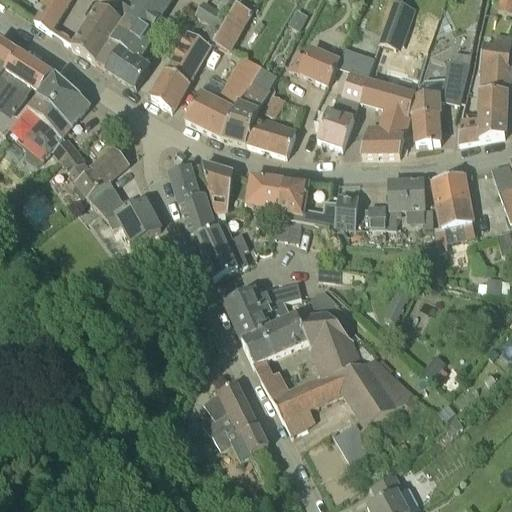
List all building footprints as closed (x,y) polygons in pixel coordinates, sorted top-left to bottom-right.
[(50,0),(35,28),(52,39),(52,38),(52,37),(51,36),(73,0),(50,0)] [(109,46),(110,46),(122,28),(129,15),(131,11),(113,0),(105,0),(72,52),(72,51),(71,52),(95,67),(109,46)] [(142,0),(128,22),(151,36),(174,0),(142,0)] [(511,0),(501,0),(498,15),(511,18),(511,0)] [(396,54),(411,12),(394,6),(379,48),(396,54)] [(204,7),(196,20),(220,34),(228,20),(204,7)] [(235,10),(215,47),(229,55),(250,19),(235,10)] [(112,48),(110,46),(109,46),(95,67),(136,94),(149,74),(156,63),(145,56),(148,52),(143,49),(151,36),(128,22),(112,48)] [(432,52),(434,34),(414,32),(412,49),(432,52)] [(152,104),(172,117),(210,50),(190,37),(152,104)] [(506,120),(508,75),(507,75),(509,53),(510,40),(496,38),(495,50),(482,49),(481,71),(482,71),(481,120),(506,120)] [(0,83),(19,56),(0,44),(0,83)] [(329,91),(337,73),(340,65),(312,52),(307,62),(296,57),(288,74),(329,91)] [(54,79),(19,56),(0,83),(0,138),(5,143),(9,138),(23,120),(18,116),(29,102),(30,102),(35,96),(39,98),(54,79)] [(222,144),(236,115),(239,108),(240,109),(248,94),(253,86),(262,72),(242,61),(221,99),(225,102),(221,108),(200,98),(185,126),(222,144)] [(414,120),(415,131),(416,151),(428,150),(428,151),(432,151),(433,150),(441,149),(439,118),(440,118),(439,106),(459,112),(469,70),(450,66),(441,100),(438,100),(416,102),(410,120),(414,120)] [(368,83),(355,79),(351,77),(343,102),(344,103),(338,118),(329,115),(318,147),(343,155),(350,137),(360,108),(367,87),(368,83)] [(56,80),(23,120),(9,138),(31,156),(42,166),(61,144),(90,109),(56,80)] [(239,108),(236,115),(222,144),(247,151),(255,126),(259,116),(270,95),(269,94),(253,86),(248,94),(240,109),(239,108)] [(400,162),(402,152),(406,134),(415,100),(367,87),(360,108),(387,115),(380,138),(367,136),(361,162),(400,162)] [(274,100),(263,119),(275,122),(284,105),(274,100)] [(461,127),(460,140),(458,150),(458,151),(505,142),(506,120),(481,120),(480,126),(461,127)] [(255,126),(247,151),(265,156),(287,163),(296,139),(255,126)] [(76,156),(67,145),(54,157),(62,168),(76,156)] [(85,169),(76,156),(62,168),(89,205),(110,187),(109,186),(129,169),(114,152),(101,164),(103,167),(90,178),(84,170),(85,169)] [(195,191),(207,189),(202,169),(170,179),(190,241),(215,232),(204,199),(199,201),(195,191)] [(204,169),(202,169),(207,189),(215,218),(228,215),(234,178),(204,170),(204,169)] [(491,176),(492,177),(511,227),(511,177),(508,170),(491,176)] [(473,227),(467,199),(463,179),(433,185),(443,233),(436,234),(439,249),(444,248),(443,244),(476,237),(472,227),(473,227)] [(247,211),(279,217),(285,187),(252,183),(247,211)] [(110,187),(89,205),(113,239),(122,235),(132,250),(161,234),(146,206),(145,206),(145,207),(137,211),(133,203),(123,208),(110,187)] [(309,190),(285,187),(279,217),(278,223),(302,227),(334,233),(337,209),(325,207),(323,218),(309,216),(308,222),(303,221),(305,211),(309,190)] [(424,194),(423,187),(389,188),(390,213),(368,213),(369,233),(387,233),(397,233),(396,216),(407,216),(407,228),(422,227),(423,236),(433,235),(432,212),(424,213),(424,210),(431,210),(430,193),(424,194)] [(338,200),(337,209),(334,233),(355,236),(358,202),(338,200)] [(302,227),(278,223),(274,243),(298,248),(302,227)] [(215,233),(215,232),(190,241),(191,243),(195,242),(207,268),(206,269),(212,281),(212,280),(214,285),(249,270),(243,257),(249,254),(242,239),(233,243),(226,229),(215,233)] [(511,246),(509,236),(496,240),(501,260),(511,256),(511,246)] [(317,272),(317,286),(340,287),(341,272),(317,272)] [(226,310),(234,328),(270,313),(270,314),(286,310),(286,309),(303,305),(299,292),(257,302),(255,297),(226,310)] [(315,325),(330,323),(338,310),(325,298),(311,306),(315,325)] [(270,313),(234,328),(243,348),(296,326),(286,310),(270,314),(270,313)] [(417,403),(359,352),(330,323),(315,325),(302,327),(300,324),(296,326),(243,348),(254,373),(308,347),(325,384),(286,402),(281,393),(275,380),(261,386),(274,408),(283,428),(284,427),(291,440),(290,441),(292,443),(294,442),(293,440),(309,432),(303,419),(344,399),(367,433),(416,404),(417,403)] [(236,428),(252,420),(237,389),(218,398),(205,411),(212,420),(201,428),(220,455),(231,447),(222,430),(233,422),(236,428)] [(231,447),(240,466),(269,452),(252,420),(236,428),(233,422),(222,430),(231,447)] [(353,428),(333,440),(350,467),(370,454),(353,428)] [(385,464),(391,472),(398,467),(397,467),(409,458),(402,449),(396,454),(382,435),(367,445),(382,466),(385,464)] [(418,511),(409,493),(407,493),(403,495),(395,480),(389,483),(371,492),(378,506),(367,511),(418,511)]
